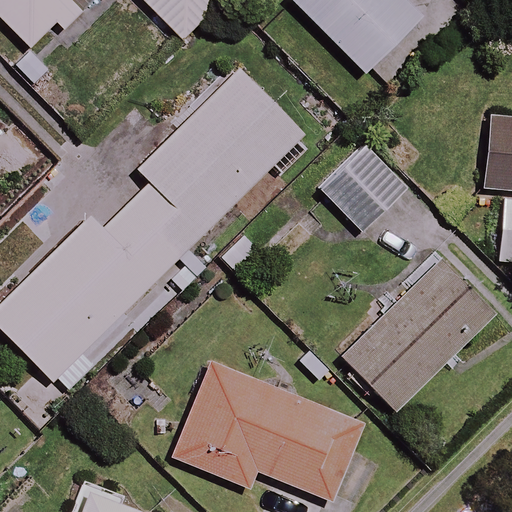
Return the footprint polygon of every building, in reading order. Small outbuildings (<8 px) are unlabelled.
[(74,0),(0,0),(0,22),(35,59),(79,15),(69,5),(74,0)] [(221,0),(136,0),(177,43),(221,0)] [(417,22),(396,0),(284,0),(360,77),(417,22)] [(300,140),(236,74),(132,175),(145,187),(99,232),(88,221),(0,306),(0,335),(49,385),(300,140)] [(511,121),(486,120),(481,194),(498,195),(494,267),(511,268),(511,121)] [(402,194),(362,151),(316,193),(356,237),(402,194)] [(490,320),(438,267),(339,363),(392,416),(490,320)] [(360,429),(207,363),(166,458),(246,492),(253,474),(327,506),(360,429)] [(133,511),(82,492),(74,511),(133,511)]
